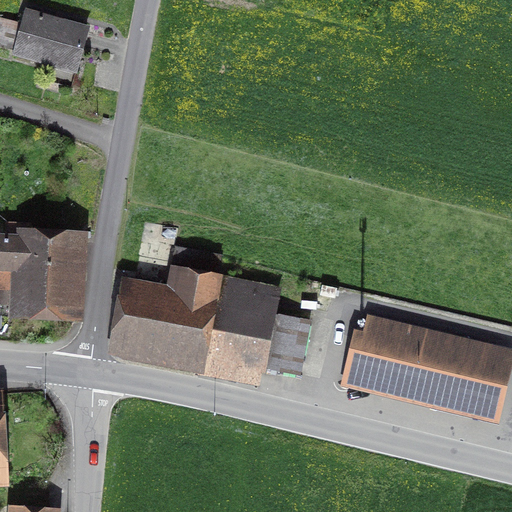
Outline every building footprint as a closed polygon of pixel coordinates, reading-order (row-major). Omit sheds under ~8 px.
[(73,78),(85,33),(22,16),(18,29),(11,55),(10,61),(73,78)] [(0,52),(11,55),(18,29),(0,24),(0,52)] [(75,329),(79,241),(11,237),(10,248),(0,247),(0,277),(7,278),(4,326),(75,329)] [(166,278),(126,271),(113,346),(257,372),(260,357),(269,305),(274,277),(170,259),(166,278)] [(312,312),(269,305),(260,357),(302,364),(312,312)] [(492,427),(509,358),(365,322),(360,342),(350,339),(337,389),(492,427)]
